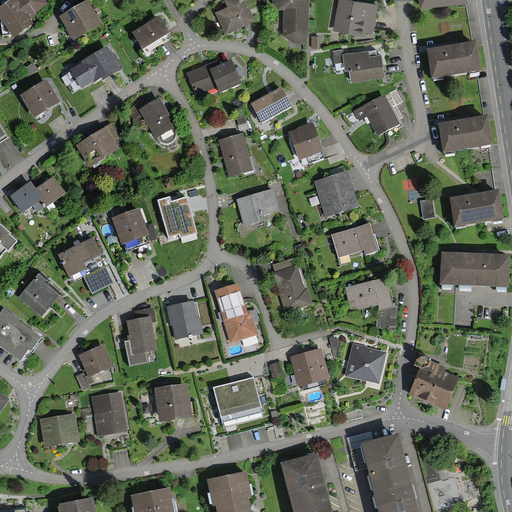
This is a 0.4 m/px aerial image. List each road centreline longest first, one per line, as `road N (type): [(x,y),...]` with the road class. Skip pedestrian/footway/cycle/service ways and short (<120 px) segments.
road 1 (residential): [(400,418),(91,478),(54,479),(11,465)]
road 2 (residential): [(400,418),(414,289),(399,234),(364,167)]
road 3 (residential): [(32,390),(92,320),(185,279),(212,257)]
road 4 (residential): [(364,167),(277,64),(219,44),(193,45)]
road 5 (residential): [(402,0),(419,136),(364,167)]
road 6 (residential): [(212,257),(205,160),(161,69)]
road 7 (residential): [(161,69),(0,182)]
road 8 (residential): [(212,257),(244,266),(272,345),(332,332)]
road 9 (tertiary): [(490,0),(511,136)]
